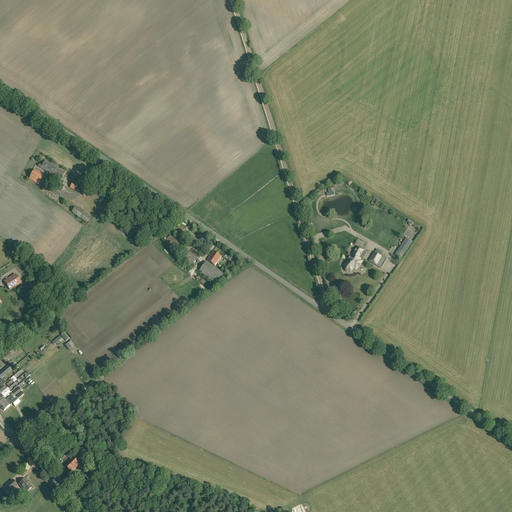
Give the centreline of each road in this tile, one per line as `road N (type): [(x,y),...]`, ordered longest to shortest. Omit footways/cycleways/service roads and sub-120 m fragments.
road 1 (unclassified): [(511,439),(0,85)]
road 2 (track): [(325,296),(233,0)]
road 3 (unclassified): [(85,511),(0,423)]
